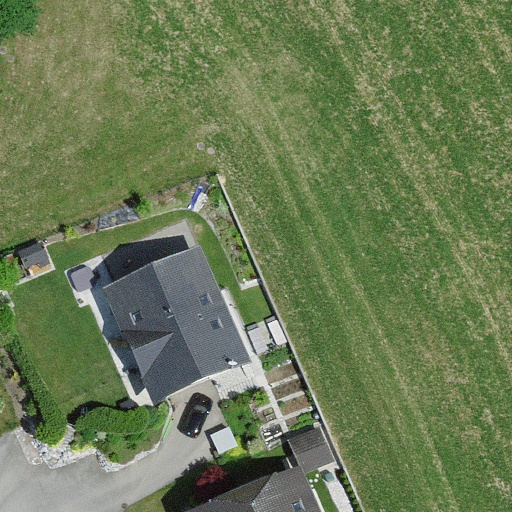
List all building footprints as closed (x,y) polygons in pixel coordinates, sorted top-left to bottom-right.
[(103,244),(116,276),(203,240),(190,209),(103,244)] [(246,366),(199,260),(111,298),(158,405),(246,366)] [(191,461),(234,446),(220,406),(176,421),(191,461)] [(282,448),(295,475),(324,462),(311,434),(282,448)] [(316,511),(303,481),(233,511),(316,511)]
